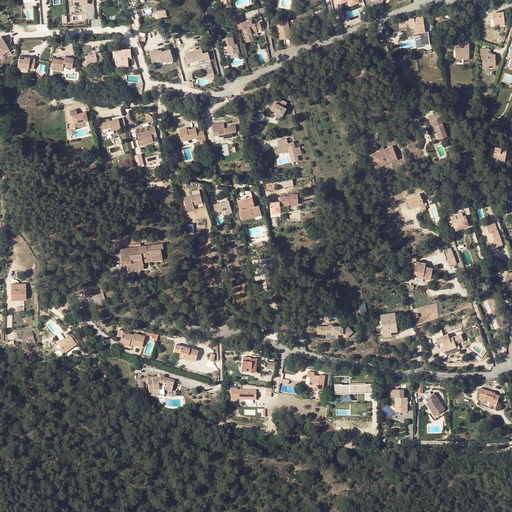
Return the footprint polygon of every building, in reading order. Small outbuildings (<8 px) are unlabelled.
[(505,25),(505,18),(504,16),(504,12),(493,14),(494,19),(490,19),(491,27),(495,27),(494,24),(500,24),(500,26),(505,25)] [(399,22),(400,28),(407,27),(407,25),(410,24),(410,28),(413,28),(415,27),(416,31),(425,29),(423,16),(409,19),(409,20),(406,21),(406,20),(399,21),(399,22)] [(291,36),(289,28),(286,18),(276,20),(281,39),(291,36)] [(258,29),(262,28),(260,22),(253,24),(252,20),(242,23),(248,42),(255,40),(254,38),(253,33),(258,31),(258,29)] [(264,35),(262,28),(258,29),(258,31),(253,33),(254,38),(264,35)] [(0,55),(10,50),(2,35),(0,36),(0,55)] [(225,47),(227,47),(229,47),(229,48),(228,49),(229,55),(231,55),(238,53),(240,53),(238,44),(235,45),(233,37),(223,39),(225,47)] [(456,41),(450,41),(450,50),(456,50),(456,55),(469,55),(469,39),(465,39),(465,42),(456,42),(456,41)] [(131,48),(116,49),(113,50),(114,57),(115,57),(116,66),(128,65),(128,60),(130,60),(131,59),(131,58),(131,53),(131,48)] [(150,50),(152,61),(161,59),(161,61),(166,60),(173,58),(171,48),(162,50),(162,52),(160,53),(159,50),(158,48),(150,50)] [(202,48),(185,52),(188,63),(204,58),(205,61),(210,59),(208,52),(203,53),(202,48)] [(495,54),(492,54),(489,54),(489,53),(489,48),(481,49),(481,55),(482,55),(483,66),(489,66),(496,66),(495,54)] [(102,54),(101,55),(100,55),(99,52),(85,55),(86,58),(82,63),(86,66),(90,61),(97,59),(97,61),(103,60),(102,54)] [(36,59),(20,56),(18,66),(28,68),(34,69),(36,59)] [(65,60),(55,58),(53,69),(63,71),(64,67),(73,68),(75,59),(65,57),(65,60)] [(208,78),(215,76),(212,67),(205,69),(208,78)] [(275,103),(271,109),(273,110),(282,115),(286,108),(279,105),(275,103)] [(76,109),(69,110),(70,115),(72,114),(75,123),(88,120),(86,111),(77,113),(76,109)] [(282,115),(273,110),(272,113),(281,118),(282,115)] [(121,126),(124,125),(123,118),(108,121),(105,122),(105,120),(99,122),(101,130),(108,129),(111,128),(111,131),(121,129),(121,126)] [(435,127),(443,125),(442,119),(430,122),(434,133),(437,132),(435,127)] [(228,128),(224,128),(213,130),(213,134),(218,133),(219,135),(219,137),(222,137),(225,136),(225,138),(232,137),(232,132),(236,132),(235,125),(227,126),(228,128)] [(443,125),(435,127),(437,132),(439,140),(447,138),(443,125)] [(150,130),(137,134),(140,144),(145,143),(145,144),(153,142),(152,137),(157,136),(154,126),(149,128),(150,130)] [(186,128),(179,130),(181,140),(188,138),(188,140),(198,137),(198,140),(205,138),(203,131),(196,132),(195,128),(187,130),(186,128)] [(285,138),(277,140),(278,145),(276,146),(278,153),(288,150),(292,162),(299,160),(297,154),(301,152),(299,145),(295,146),(294,141),(287,143),(285,138)] [(373,152),(379,166),(395,160),(390,146),(384,148),(379,150),(373,152)] [(494,157),(500,158),(505,159),(507,149),(501,148),(501,147),(495,146),(495,148),(491,147),(490,157),(494,158),(494,157)] [(375,168),(379,166),(373,152),(370,154),(375,168)] [(293,179),(280,181),(281,188),(294,185),(293,179)] [(406,199),(410,209),(424,203),(419,193),(406,199)] [(184,198),(186,207),(203,203),(201,194),(184,198)] [(288,198),(288,196),(279,197),(280,199),(285,203),(286,204),(291,204),(291,205),(299,205),(298,195),(290,195),(290,196),(290,198),(288,198)] [(255,207),(253,199),(238,202),(242,220),(262,216),(260,206),(255,207)] [(214,208),(216,215),(220,214),(219,212),(225,211),(226,215),(232,213),(229,202),(218,204),(218,207),(214,208)] [(467,226),(463,216),(456,219),(453,220),(456,230),(467,226)] [(494,221),(481,226),(483,231),(484,235),(486,234),(489,242),(492,248),(502,244),(497,230),(494,221)] [(127,264),(128,271),(133,270),(133,266),(144,264),(143,262),(143,260),(162,257),(161,248),(164,248),(163,243),(141,246),(135,247),(121,249),(123,264),(127,264)] [(445,250),(451,266),(457,263),(451,247),(445,250)] [(425,266),(425,265),(420,264),(420,262),(417,261),(414,274),(416,274),(423,275),(423,278),(430,279),(433,268),(425,266)] [(26,288),(12,288),(12,298),(23,298),(23,299),(26,299),(26,288)] [(396,312),(381,314),(383,332),(392,331),(398,330),(396,312)] [(348,325),(317,325),(317,333),(326,333),(337,333),(343,333),(347,337),(353,331),(348,325)] [(120,342),(130,345),(130,343),(133,344),(142,347),(145,336),(135,333),(134,335),(123,332),(123,330),(120,329),(118,335),(122,336),(120,342)] [(448,334),(443,335),(437,338),(439,343),(443,342),(446,350),(457,346),(456,343),(464,340),(461,334),(450,338),(448,334)] [(69,335),(66,338),(67,338),(61,343),(61,342),(59,340),(57,342),(61,348),(59,349),(62,354),(64,353),(65,353),(76,344),(69,335)] [(176,344),(175,351),(180,352),(180,357),(196,361),(199,350),(176,344)] [(244,360),(243,369),(247,370),(248,367),(252,367),(251,370),(251,372),(256,372),(257,358),(251,358),(251,360),(244,360)] [(314,376),(314,374),(314,372),(308,371),(307,376),(310,376),(309,385),(315,386),(315,387),(314,387),(315,388),(315,389),(316,389),(316,390),(317,390),(318,389),(318,388),(318,387),(323,387),(325,375),(320,375),(320,376),(314,376)] [(159,378),(145,380),(145,382),(148,382),(148,384),(149,392),(154,391),(159,391),(159,387),(165,386),(165,390),(171,391),(174,381),(167,379),(166,375),(164,376),(164,375),(159,375),(159,377),(159,378)] [(342,383),(335,383),(335,392),(372,390),(371,383),(365,383),(365,382),(349,383),(350,383),(342,384),(342,383)] [(236,388),(230,388),(230,401),(235,401),(236,399),(255,400),(255,391),(254,390),(236,390),(236,388)] [(482,388),(479,399),(485,401),(486,400),(491,401),(493,402),(492,403),(497,405),(500,395),(496,394),(496,392),(491,390),(491,391),(482,388)] [(387,390),(387,398),(391,398),(395,398),(396,411),(408,411),(407,397),(404,397),(404,389),(391,389),(387,390)] [(432,408),(437,415),(445,409),(435,393),(426,399),(428,402),(426,403),(430,408),(432,408)]
